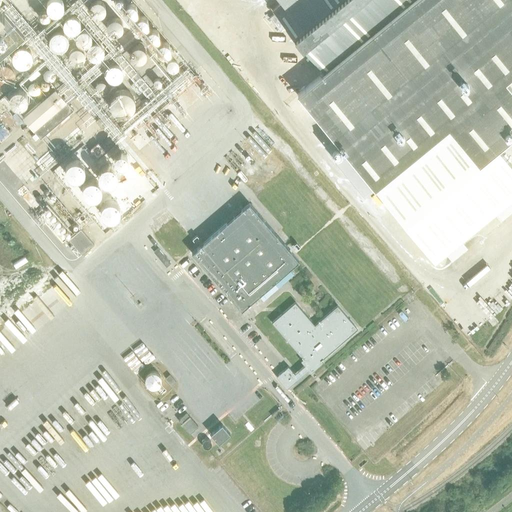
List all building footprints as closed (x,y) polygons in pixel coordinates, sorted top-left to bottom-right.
[(0,0),(0,55),(25,34),(0,6),(7,0),(0,0)] [(52,0),(50,11),(66,13),(68,0),(52,0)] [(102,7),(111,28),(125,22),(121,13),(112,16),(105,0),(98,0),(94,2),(97,9),(102,7)] [(131,0),(129,8),(140,11),(142,3),(131,0)] [(279,0),(281,2),(272,9),(324,72),(410,3),(412,0),(279,0)] [(511,0),(412,0),(410,3),(324,72),(298,94),(359,169),(375,188),(449,127),(479,164),(498,149),(511,136),(511,89),(505,81),(511,75),(511,0)] [(103,46),(79,10),(63,20),(66,24),(49,35),(60,52),(66,48),(75,61),(91,50),(93,53),(103,46)] [(126,42),(142,61),(153,51),(136,33),(126,42)] [(118,112),(139,105),(124,59),(107,65),(116,91),(111,93),(118,112)] [(0,87),(10,83),(6,76),(16,72),(11,60),(0,65),(0,87)] [(44,76),(55,79),(58,69),(48,65),(44,76)] [(33,80),(43,71),(39,66),(29,75),(33,80)] [(29,85),(36,95),(43,90),(35,80),(29,85)] [(9,92),(15,108),(33,101),(27,85),(9,92)] [(22,117),(41,138),(74,109),(56,88),(22,117)] [(511,197),(511,165),(498,149),(479,164),(449,127),(375,188),(435,261),(511,197)] [(48,164),(58,154),(47,143),(37,153),(48,164)] [(91,175),(94,172),(75,151),(54,170),(61,178),(69,171),(78,181),(80,179),(94,196),(93,198),(107,214),(119,204),(105,188),(106,186),(98,177),(95,180),(91,175)] [(505,219),(511,211),(511,199),(499,213),(505,219)] [(234,297),(236,300),(241,300),(243,298),(248,304),(299,260),(249,203),(192,253),(231,299),(234,297)] [(69,239),(82,254),(94,244),(81,229),(69,239)] [(158,250),(169,263),(174,260),(162,246),(158,250)] [(260,295),(265,300),(288,279),(283,275),(260,295)] [(301,361),(303,363),(307,368),(316,369),(323,362),(321,360),(358,329),(337,305),(314,325),(295,302),(271,322),(303,359),(301,361)] [(297,376),(293,372),(288,366),(278,375),(283,379),(292,380),(297,376)] [(161,382),(161,379),(161,376),(159,374),(158,372),(156,371),(154,371),(152,371),(151,371),(148,373),(146,375),(145,379),(146,382),(148,384),(150,386),(154,387),(156,386),(158,385),(159,384),(161,382)] [(165,378),(172,386),(176,382),(170,374),(165,378)] [(178,420),(190,433),(198,426),(186,413),(178,420)] [(210,434),(219,443),(230,433),(222,424),(210,434)] [(211,444),(211,442),(210,440),(208,439),(207,439),(205,439),(203,441),(203,442),(202,444),(203,445),(204,447),(205,448),(206,448),(207,448),(210,447),(211,446),(211,444)] [(19,468),(11,476),(19,486),(28,478),(19,468)]
